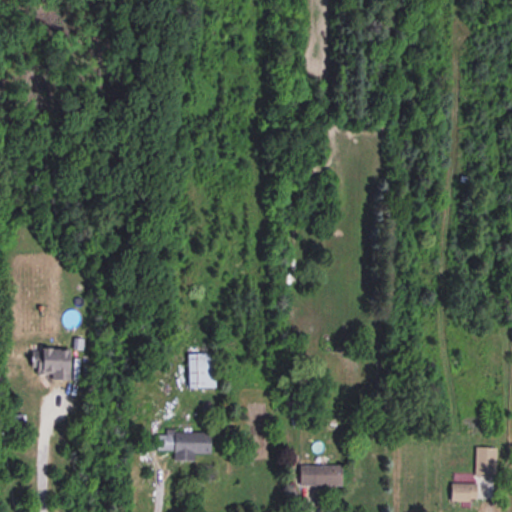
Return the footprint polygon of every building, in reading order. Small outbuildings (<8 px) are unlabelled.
[(68,349),(31,348),(31,377),(68,377),(68,349)] [(215,354),(187,354),(187,389),(215,389),(215,354)] [(173,451),(173,462),(194,462),(195,454),(209,455),(210,432),(165,431),(165,435),(156,435),(155,451),(173,451)] [(497,449),(475,449),(475,477),(497,477),(497,449)] [(298,466),(298,487),(341,487),(341,466),(298,466)] [(475,502),(475,484),(450,484),(450,502),(475,502)]
